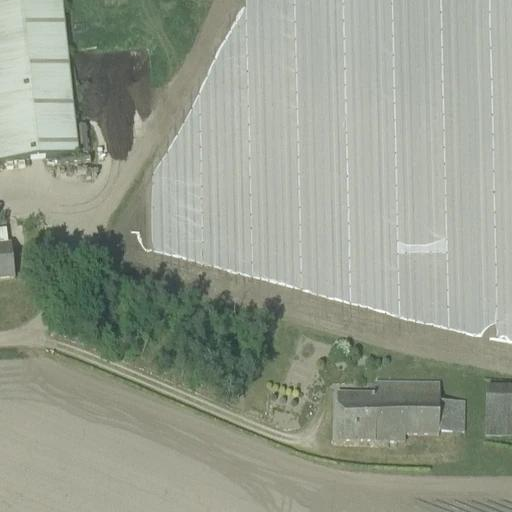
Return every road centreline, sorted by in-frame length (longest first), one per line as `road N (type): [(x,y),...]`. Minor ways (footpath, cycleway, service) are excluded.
road 1 (track): [(36,340),(181,87),(218,0)]
road 2 (track): [(36,340),(310,446)]
